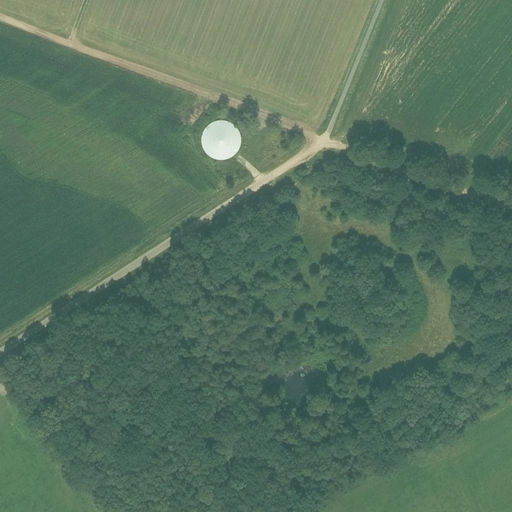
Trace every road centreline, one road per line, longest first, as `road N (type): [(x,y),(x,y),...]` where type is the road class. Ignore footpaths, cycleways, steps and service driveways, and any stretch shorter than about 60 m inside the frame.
road 1 (track): [(0,352),(322,140)]
road 2 (track): [(0,17),(322,140)]
road 3 (track): [(322,140),(511,209)]
